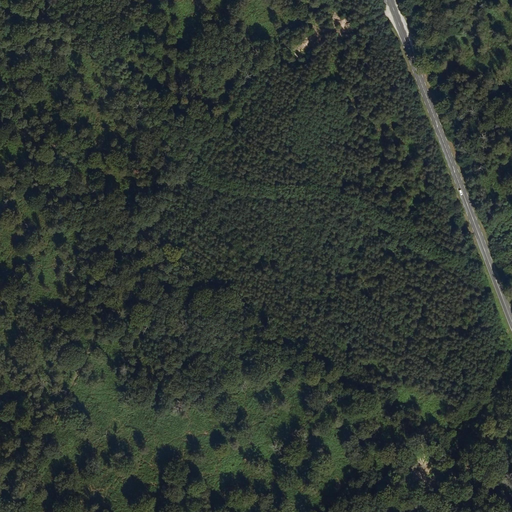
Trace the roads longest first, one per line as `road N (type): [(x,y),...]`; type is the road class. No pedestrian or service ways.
road 1 (track): [(72,382),(104,322),(112,274),(148,254),(149,227),(250,86)]
road 2 (primary): [(391,0),(511,324)]
road 3 (track): [(511,368),(408,511)]
